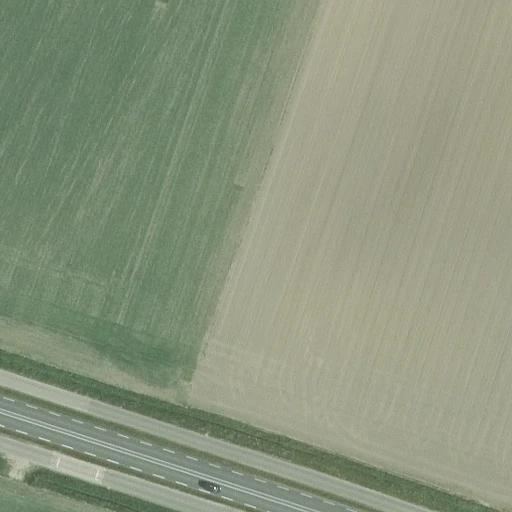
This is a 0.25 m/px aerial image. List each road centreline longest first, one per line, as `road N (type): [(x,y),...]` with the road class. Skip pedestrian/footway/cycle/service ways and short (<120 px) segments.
road 1 (unclassified): [(0,379),(410,511)]
road 2 (primary): [(293,511),(0,414)]
road 3 (unclassified): [(200,511),(0,443)]
